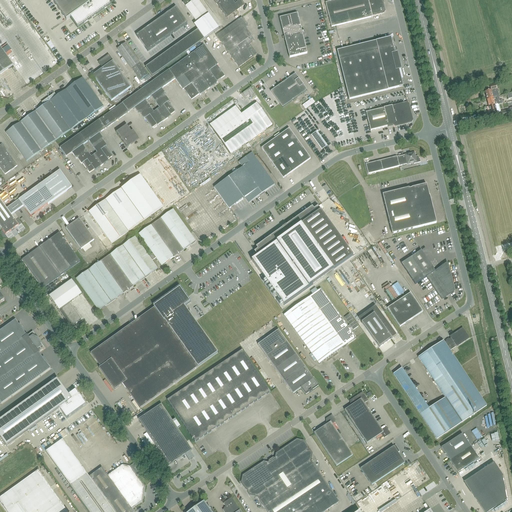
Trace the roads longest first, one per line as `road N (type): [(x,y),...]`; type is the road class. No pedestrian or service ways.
road 1 (unclassified): [(67,350),(339,156),(429,133)]
road 2 (unclassified): [(0,256),(273,60),(259,0)]
road 3 (unclassified): [(372,370),(471,303),(429,133)]
road 4 (unclassified): [(175,501),(372,370)]
road 5 (secondary): [(511,380),(459,166)]
road 6 (unclassified): [(0,115),(159,0)]
road 7 (unclassified): [(175,501),(67,350)]
road 8 (unclassified): [(466,511),(372,370)]
road 9 (unclassified): [(429,133),(396,0)]
road 10 (unknown): [(186,265),(200,281),(240,263),(245,278),(212,300)]
